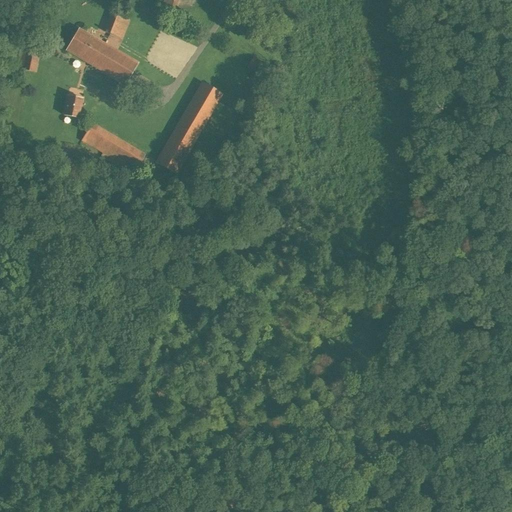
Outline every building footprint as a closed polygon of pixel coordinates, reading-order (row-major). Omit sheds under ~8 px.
[(165,0),(162,9),(170,12),(174,0),(165,0)] [(276,2),(266,9),(273,19),(283,13),(276,2)] [(129,20),(111,13),(104,32),(122,39),(129,20)] [(113,49),(79,29),(66,51),(100,71),(113,49)] [(39,49),(24,46),(25,44),(13,41),(7,66),(35,73),(39,49)] [(138,63),(113,49),(100,71),(125,86),(138,63)] [(267,66),(253,58),(248,67),(261,75),(267,66)] [(221,95),(202,84),(156,163),(175,174),(221,95)] [(82,99),(68,96),(64,116),(78,119),(82,99)] [(141,161),(89,129),(82,141),(104,154),(135,172),(141,161)] [(135,172),(104,154),(102,157),(133,175),(135,172)]
